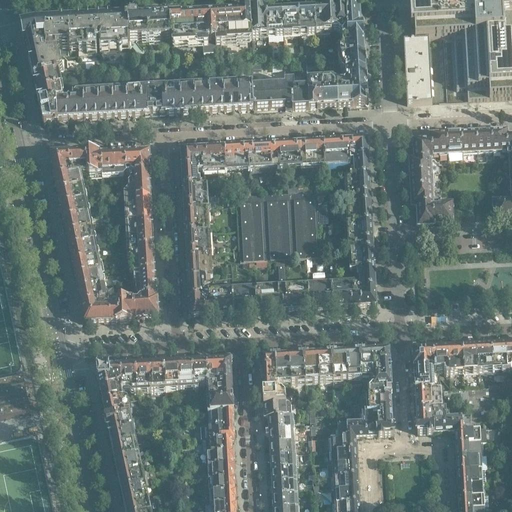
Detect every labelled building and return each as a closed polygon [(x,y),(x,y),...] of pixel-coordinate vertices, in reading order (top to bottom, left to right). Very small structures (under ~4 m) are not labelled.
[(511,25),(487,3),(409,7),(411,43),(442,41),(446,105),(511,101),(511,25)] [(364,43),(362,10),(351,10),(351,9),(349,7),(344,8),(346,38),(343,38),(343,44),(364,43)] [(331,34),(329,8),(313,9),(314,39),(329,38),(331,37),(331,34)] [(346,38),(344,8),(329,8),(331,34),(338,34),(342,39),(343,38),(346,38)] [(314,39),(313,9),(297,10),(299,40),(314,39)] [(299,40),(297,10),(281,11),(283,40),(299,40)] [(283,40),(281,11),(266,12),(267,41),(283,40)] [(267,41),(266,12),(250,13),(251,42),(267,41)] [(222,55),(222,45),(251,44),(251,42),(250,13),(238,13),(238,16),(170,20),(171,42),(172,56),(204,54),(204,56),(222,55)] [(171,42),(170,20),(127,22),(128,44),(171,42)] [(118,52),(129,51),(128,44),(127,22),(34,27),(21,30),(24,43),(26,43),(34,80),(57,75),(60,75),(55,51),(67,50),(68,54),(77,53),(77,55),(118,53),(118,52)] [(364,59),(364,43),(343,44),(342,44),(340,46),(340,52),(338,52),(337,54),(337,61),(364,59)] [(432,106),(428,43),(404,44),(407,107),(432,106)] [(365,74),(364,59),(337,61),(338,67),(340,69),(340,72),(342,75),(345,75),(365,74)] [(367,109),(365,74),(345,75),(345,83),(346,83),(351,88),(352,110),(353,110),(367,109)] [(59,85),(57,75),(34,80),(37,94),(61,89),(64,89),(63,84),(59,85)] [(352,110),(351,88),(346,83),(345,83),(344,83),(342,85),(336,86),(337,111),(353,111),(353,110),(352,110)] [(337,111),(336,86),(335,85),(321,86),(322,112),(337,111)] [(309,112),(308,91),(294,92),(294,86),(284,86),(285,89),(253,91),(254,112),(285,111),(285,113),(291,113),(292,113),(309,112)] [(322,112),(321,86),(308,86),(308,91),(309,112),(317,112),(322,112)] [(254,112),(253,91),(252,87),(238,88),(239,113),(253,112),(254,112)] [(224,114),(223,88),(209,89),(210,115),(224,114)] [(239,113),(238,88),(223,88),(224,114),(239,113)] [(64,103),(61,89),(37,94),(40,109),(64,103)] [(210,115),(209,89),(194,90),(196,116),(210,115)] [(196,116),(194,90),(180,91),(181,116),(196,116)] [(167,117),(165,91),(150,92),(150,94),(142,94),(141,94),(143,119),(152,118),(151,117),(158,117),(158,118),(167,117)] [(181,116),(180,91),(166,91),(165,91),(167,117),(181,116)] [(143,119),(141,94),(142,94),(142,92),(127,93),(128,120),(143,119)] [(128,120),(127,93),(112,94),(114,120),(128,120)] [(114,120),(112,94),(98,95),(99,121),(114,120)] [(99,121),(98,95),(83,96),(84,122),(99,121)] [(84,122),(83,96),(83,98),(74,98),(74,100),(70,100),(68,103),(69,123),(84,122)] [(69,123),(68,103),(64,103),(40,109),(44,128),(54,128),(54,126),(57,126),(57,123),(69,123)] [(508,154),(507,139),(506,134),(491,135),(492,164),(501,163),(507,157),(507,154),(508,154)] [(478,165),(476,135),(461,136),(463,165),(478,165)] [(492,164),(491,135),(476,135),(478,165),(488,164),(492,164)] [(463,165),(461,136),(446,137),(448,166),(451,166),(463,165)] [(448,166),(446,137),(431,138),(431,143),(432,158),(432,162),(439,167),(448,166)] [(369,181),(367,160),(367,145),(366,144),(365,143),(349,144),(348,144),(348,153),(347,153),(348,168),(354,167),(355,174),(351,175),(351,182),(369,181)] [(432,158),(431,143),(414,144),(413,144),(412,145),(412,146),(412,147),(412,148),(413,148),(413,149),(414,149),(415,163),(432,162),(432,158)] [(348,168),(347,153),(348,153),(348,144),(341,145),(323,146),(324,169),(348,168)] [(324,169),(323,146),(306,147),(306,146),(299,147),(295,147),(278,148),(277,148),(277,149),(271,149),(270,149),(253,150),(253,149),(248,150),(249,173),(280,171),(324,169)] [(249,173),(248,150),(242,150),(225,151),(227,174),(249,173)] [(227,174),(225,151),(207,152),(201,152),(202,161),(203,161),(203,175),(227,174)] [(203,175),(203,161),(202,161),(201,152),(199,152),(199,153),(183,154),(182,154),(182,155),(184,191),(201,190),(201,183),(198,183),(197,176),(203,175)] [(150,171),(149,158),(149,155),(145,155),(145,156),(133,157),(133,156),(130,156),(126,156),(125,156),(126,176),(129,176),(130,175),(134,177),(150,176),(150,171)] [(103,180),(101,158),(101,156),(86,157),(87,176),(90,180),(103,180)] [(126,176),(125,156),(123,156),(123,157),(101,158),(103,180),(124,178),(126,176)] [(70,178),(69,157),(50,159),(49,159),(53,177),(54,181),(70,178)] [(87,176),(86,157),(69,157),(70,178),(76,177),(80,179),(82,176),(87,176)] [(511,173),(511,157),(507,157),(501,163),(501,169),(502,174),(511,173)] [(440,174),(439,167),(432,162),(415,163),(410,163),(411,179),(440,177),(440,174)] [(511,188),(511,173),(502,174),(502,189),(511,188)] [(150,201),(149,181),(151,181),(150,176),(134,177),(131,180),(132,182),(130,183),(130,185),(128,187),(128,194),(127,194),(125,195),(126,203),(150,201)] [(83,190),(82,186),(81,186),(80,180),(80,179),(76,177),(70,178),(54,181),(54,182),(56,191),(57,196),(83,190)] [(440,186),(440,183),(440,177),(411,179),(412,194),(441,192),(440,186)] [(371,227),(370,198),(369,181),(351,182),(346,182),(349,228),(371,227)] [(511,188),(502,189),(503,192),(503,196),(511,203),(511,188)] [(87,205),(85,198),(87,195),(86,192),(83,190),(57,196),(59,205),(60,210),(87,205)] [(209,235),(207,213),(206,190),(201,190),(184,191),(186,236),(209,235)] [(435,207),(441,200),(441,192),(412,194),(412,209),(417,208),(435,207)] [(322,257),(327,257),(326,247),(321,247),(319,212),(324,212),(323,202),(319,202),(318,198),(308,198),(308,193),(298,194),(298,199),(256,201),(256,196),(246,197),(246,201),(230,202),(231,216),(236,216),(238,252),(233,252),(234,262),(239,262),(239,267),(249,266),(249,271),(259,270),(259,266),(275,265),(277,288),(279,292),(256,293),(257,315),(310,312),(308,290),(285,291),(288,288),(286,264),(302,263),(302,268),(312,268),(312,263),(322,262),(322,257)] [(151,226),(150,201),(126,203),(127,228),(151,226)] [(511,220),(511,209),(511,205),(505,205),(505,203),(493,204),(492,205),(491,206),(491,207),(491,208),(492,209),(493,209),(493,210),(494,210),(495,222),(511,220)] [(89,219),(88,212),(90,211),(89,207),(87,206),(87,205),(60,210),(63,219),(62,219),(63,224),(89,219)] [(452,224),(451,213),(452,213),(453,212),(454,212),(454,211),(454,210),(455,209),(454,209),(454,208),(454,207),(453,207),(452,206),(441,207),(441,209),(435,209),(435,215),(434,215),(435,225),(452,224)] [(435,225),(434,215),(435,215),(435,209),(435,207),(417,208),(418,223),(417,224),(416,224),(416,225),(416,226),(416,227),(417,228),(418,228),(433,228),(433,225),(435,225)] [(93,233),(91,226),(93,225),(92,221),(90,220),(89,219),(63,224),(66,233),(65,234),(66,238),(93,233)] [(153,251),(151,226),(127,228),(129,253),(153,251)] [(374,273),(372,244),(371,227),(349,228),(352,274),(356,274),(374,273)] [(95,247),(94,241),(96,239),(95,235),(93,234),(93,233),(66,238),(69,248),(68,248),(69,252),(95,247)] [(211,281),(210,258),(209,235),(186,236),(189,283),(207,282),(211,281)] [(99,261),(97,254),(99,252),(98,249),(96,248),(95,247),(69,252),(71,262),(72,266),(99,261)] [(154,276),(153,259),(153,251),(129,253),(129,261),(131,261),(132,271),(134,271),(134,277),(135,277),(154,276)] [(101,276),(100,268),(102,267),(101,263),(99,262),(99,261),(72,266),(75,276),(74,276),(75,280),(76,281),(101,276)] [(376,307),(375,290),(374,273),(356,274),(357,281),(360,280),(361,287),(354,287),(355,303),(357,303),(357,309),(375,308),(376,307)] [(104,289),(103,283),(105,281),(104,278),(102,277),(101,276),(76,281),(77,290),(78,294),(104,289)] [(155,300),(154,276),(135,277),(135,287),(136,287),(137,295),(138,295),(138,298),(141,301),(155,300)] [(211,310),(210,295),(204,296),(204,289),(207,288),(207,282),(189,283),(190,318),(191,318),(192,319),(211,318),(210,310),(211,310)] [(355,303),(354,287),(332,289),(333,311),(357,309),(357,303),(355,303)] [(107,301),(106,296),(108,295),(107,291),(105,290),(104,289),(78,294),(80,304),(81,309),(106,304),(107,301)] [(333,311),(332,289),(308,290),(310,312),(333,311)] [(257,315),(256,293),(233,294),(235,316),(257,315)] [(235,316),(233,294),(210,295),(211,310),(210,310),(211,318),(235,316)] [(158,321),(157,300),(155,300),(141,301),(139,304),(134,304),(135,321),(154,320),(154,321),(158,321)] [(135,324),(135,321),(134,304),(132,303),(132,302),(119,303),(119,305),(120,325),(135,324)] [(101,326),(100,309),(107,309),(109,306),(106,304),(81,309),(85,327),(86,327),(101,326)] [(120,325),(119,305),(109,306),(107,309),(100,309),(101,326),(120,325)] [(507,375),(505,349),(503,349),(503,350),(491,350),(492,373),(501,372),(501,375),(507,375)] [(492,373),(491,350),(479,351),(477,351),(478,377),(482,376),(482,373),(492,373)] [(478,377),(477,351),(474,351),(462,352),(463,375),(471,374),(471,377),(478,377)] [(463,375),(462,352),(450,353),(450,352),(448,353),(449,378),(455,378),(455,375),(463,375)] [(449,378),(448,353),(445,353),(432,354),(433,371),(434,375),(443,374),(443,377),(444,378),(449,378)] [(433,371),(432,354),(413,355),(414,372),(433,371)] [(390,382),(389,356),(373,357),(374,383),(390,382)] [(374,383),(373,357),(359,358),(360,384),(373,383),(374,383)] [(360,384),(359,358),(345,359),(346,385),(360,384)] [(332,386),(331,359),(317,360),(318,386),(332,386)] [(346,385),(345,359),(331,359),(332,386),(346,385)] [(318,386),(317,360),(303,361),(304,387),(318,386)] [(304,387),(303,361),(289,362),(290,388),(304,387)] [(276,389),(275,362),(261,363),(262,390),(276,389)] [(290,388),(289,362),(275,362),(276,389),(279,389),(290,388)] [(232,385),(231,365),(208,366),(209,384),(205,387),(209,389),(213,386),(232,385)] [(209,384),(208,366),(192,367),(193,390),(194,392),(196,392),(198,390),(205,387),(209,384)] [(193,390),(192,367),(181,368),(181,367),(178,368),(180,393),(183,393),(185,391),(193,390)] [(165,392),(164,368),(152,369),(149,369),(151,395),(154,394),(156,392),(165,392)] [(180,393),(178,368),(176,368),(164,368),(165,392),(174,391),(176,393),(180,393)] [(151,395),(149,369),(147,369),(134,370),(136,392),(137,393),(145,393),(147,395),(151,395)] [(136,392),(134,370),(120,371),(121,389),(123,392),(129,391),(133,396),(137,396),(137,393),(136,392)] [(121,389),(120,371),(98,372),(98,382),(101,393),(121,389)] [(437,394),(437,382),(434,381),(434,375),(433,371),(414,372),(415,395),(437,394)] [(0,383),(0,421),(31,415),(23,379),(0,383)] [(391,400),(390,382),(374,383),(373,383),(373,389),(371,389),(367,393),(367,401),(391,400)] [(233,400),(232,385),(213,386),(209,389),(209,396),(207,398),(207,401),(233,400)] [(123,403),(122,394),(123,392),(121,389),(101,393),(104,407),(123,403)] [(286,406),(286,398),(281,394),(280,394),(279,389),(276,389),(262,390),(263,407),(286,406)] [(441,412),(441,410),(441,397),(440,394),(437,394),(415,395),(416,413),(428,412),(441,412)] [(234,415),(233,400),(207,401),(207,404),(210,406),(211,416),(234,415)] [(392,414),(391,404),(391,400),(367,401),(363,402),(364,412),(366,412),(367,416),(379,415),(392,414)] [(131,413),(128,412),(127,405),(123,403),(104,407),(107,422),(130,417),(132,416),(131,413)] [(289,406),(286,406),(263,407),(264,419),(270,419),(290,418),(289,406)] [(444,432),(444,421),(444,410),(441,410),(441,412),(428,412),(428,417),(430,417),(431,436),(443,435),(443,432),(444,432)] [(431,436),(430,417),(428,417),(428,412),(416,413),(417,437),(431,436)] [(393,438),(392,414),(379,415),(380,420),(377,421),(378,439),(393,438)] [(234,428),(234,415),(211,416),(208,416),(208,429),(234,428)] [(378,439),(377,421),(380,420),(379,415),(367,416),(364,416),(365,425),(365,436),(367,436),(367,439),(378,439)] [(133,439),(131,431),(129,423),(132,423),(130,417),(107,422),(106,422),(111,444),(113,450),(136,445),(135,438),(133,439)] [(292,418),(290,418),(270,419),(270,424),(268,426),(268,430),(271,431),(271,433),(292,432),(292,418)] [(469,434),(468,420),(468,419),(444,421),(444,432),(443,432),(443,435),(455,435),(455,434),(469,434)] [(365,436),(365,425),(338,427),(339,434),(335,434),(336,441),(356,440),(367,439),(367,436),(365,436)] [(235,441),(234,428),(208,429),(209,443),(235,441)] [(315,433),(318,433),(318,428),(310,428),(311,437),(311,438),(315,438),(315,433)] [(293,445),(292,432),(271,433),(271,437),(269,439),(269,443),(271,444),(271,446),(293,445)] [(480,433),(469,434),(455,434),(455,435),(455,447),(480,446),(480,433)] [(356,453),(356,440),(336,441),(330,441),(331,446),(328,446),(329,454),(356,453)] [(232,453),(232,445),(235,445),(235,443),(235,441),(209,443),(205,443),(206,456),(233,454),(233,453),(232,453)] [(137,460),(136,452),(138,452),(136,445),(113,450),(116,464),(137,460)] [(294,458),(293,445),(271,446),(272,450),(270,452),(270,456),(272,458),(272,459),(294,458)] [(481,459),(480,446),(455,447),(456,460),(481,459)] [(357,466),(356,453),(329,454),(329,463),(332,463),(332,467),(357,466)] [(234,467),(233,454),(206,456),(207,468),(234,467)] [(297,458),(294,458),(272,459),(272,463),(270,465),(271,469),(273,471),(273,472),(295,471),(298,471),(297,458)] [(482,472),(481,459),(456,460),(457,473),(482,472)] [(142,473),(141,466),(139,466),(137,460),(116,464),(119,478),(142,473)] [(358,479),(357,466),(332,467),(332,472),(330,472),(330,480),(358,479)] [(235,480),(234,467),(207,468),(208,481),(235,480)] [(295,484),(295,471),(273,472),(273,476),(271,478),(271,482),(273,484),(274,485),(295,484)] [(482,485),(482,472),(457,473),(458,486),(482,485)] [(143,488),(141,481),(144,480),(142,473),(119,478),(122,493),(143,488)] [(358,492),(358,479),(330,480),(331,488),(333,488),(333,493),(358,492)] [(235,493),(235,480),(208,481),(208,494),(235,493)] [(296,496),(295,484),(274,485),(274,488),(272,490),(272,494),(274,496),(274,497),(296,496)] [(483,498),(482,485),(458,486),(458,499),(483,498)] [(148,502),(147,495),(145,495),(143,488),(122,493),(125,507),(148,502)] [(359,505),(358,492),(333,493),(333,498),(331,498),(332,506),(359,505)] [(236,505),(236,499),(235,493),(208,494),(209,507),(236,505)] [(298,496),(296,496),(274,497),(274,502),(273,503),(273,508),(275,509),(275,510),(297,509),(299,509),(298,496)] [(465,511),(484,511),(483,498),(458,499),(459,511),(465,511)] [(147,511),(147,508),(150,508),(148,502),(125,507),(125,511),(147,511)]
